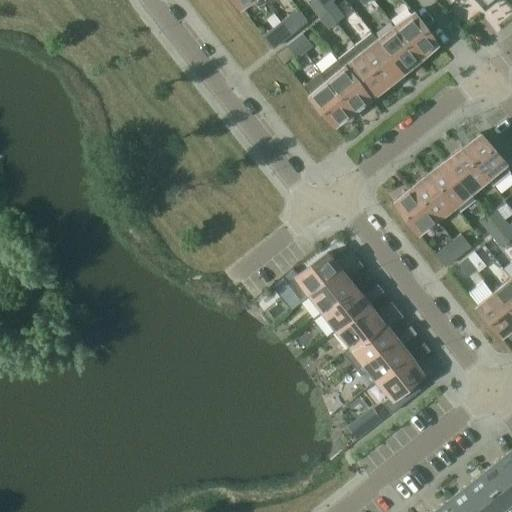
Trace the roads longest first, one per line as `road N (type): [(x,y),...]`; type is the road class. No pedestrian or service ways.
road 1 (residential): [(153,0),(312,213),(338,193)]
road 2 (residential): [(338,193),(491,393)]
road 3 (residential): [(338,193),(489,73)]
road 4 (residential): [(340,511),(491,393)]
